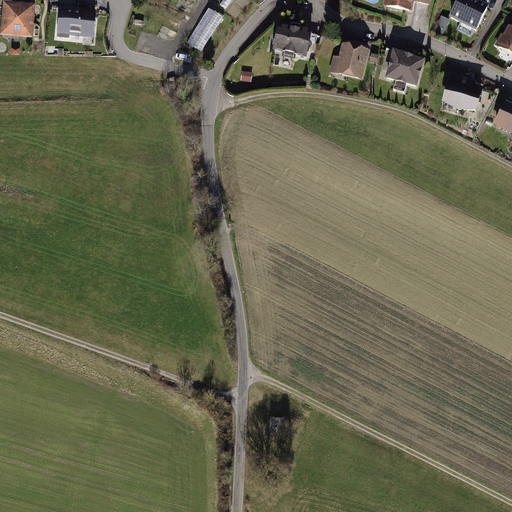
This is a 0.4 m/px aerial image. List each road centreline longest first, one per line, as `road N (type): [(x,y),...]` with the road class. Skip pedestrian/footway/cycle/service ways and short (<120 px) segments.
road 1 (tertiary): [(216,82),(209,155),(243,331),(237,511)]
road 2 (track): [(211,99),(315,96),(372,106),(435,128),(511,170)]
road 3 (track): [(243,374),(511,504)]
road 4 (track): [(0,315),(241,400)]
road 5 (residential): [(315,0),(337,22),(417,39),(511,84)]
road 6 (residential): [(216,82),(127,55),(121,0)]
